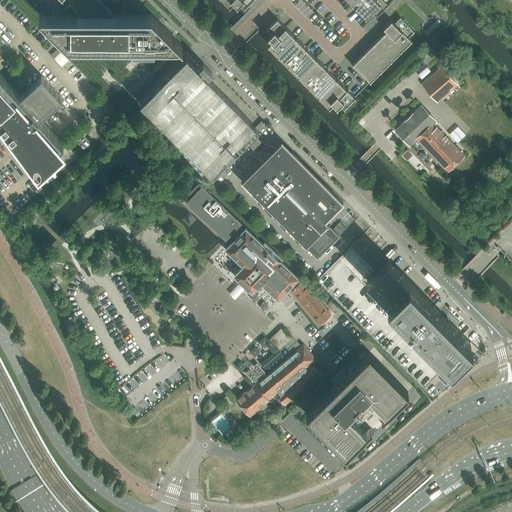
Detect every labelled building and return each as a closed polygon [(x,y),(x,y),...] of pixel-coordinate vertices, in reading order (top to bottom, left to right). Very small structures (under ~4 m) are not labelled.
[(70,0),(79,15),(40,15),(40,14),(39,15),(71,47),(72,46),(71,45),(181,45),(182,46),(183,46),(151,14),(150,14),(151,15),(114,15),(102,0),(70,0)] [(355,0),(352,4),(353,4),(354,4),(355,6),(355,7),(356,7),(365,17),(366,18),(366,17),(370,14),(374,18),(375,19),(375,18),(388,6),(389,5),(388,5),(383,0),(355,0)] [(370,82),(371,81),(380,72),(381,72),(381,71),(391,62),(391,61),(401,51),(411,41),(412,41),(412,40),(411,40),(408,37),(414,32),(414,31),(401,18),(401,17),(400,17),(399,17),(399,18),(394,23),(392,20),(391,20),(390,20),(384,27),(383,27),(384,28),(387,31),(385,33),(384,33),(383,33),(383,34),(374,43),(373,44),(364,53),(363,53),(363,54),(353,64),(352,64),(353,65),(369,81),(370,82)] [(268,36),(267,37),(268,38),(271,41),(268,44),(267,44),(268,45),(278,55),(296,37),(295,37),(286,27),(285,27),(278,19),(277,19),(276,19),(267,29),(266,29),(266,30),(267,30),(271,34),(268,36)] [(305,47),(303,45),(296,38),(296,37),(278,55),(283,60),(288,65),(306,48),(306,47),(305,47)] [(316,57),(306,48),(288,65),(288,66),(289,66),(298,75),(298,76),(316,58),(316,57)] [(61,52),(54,59),(61,66),(69,59),(61,52)] [(202,73),(204,71),(208,75),(212,72),(203,62),(199,66),(202,69),(200,71),(197,68),(196,67),(192,63),(186,57),(140,103),(212,176),(251,137),(258,129),(255,126),(254,126),(253,124),(202,73)] [(316,58),(298,76),(299,76),(308,85),(308,86),(326,68),(316,58)] [(422,84),(432,95),(437,101),(457,84),(442,67),(422,84)] [(326,68),(308,86),(309,86),(318,95),(318,96),(319,96),(336,78),(326,68)] [(0,72),(0,117),(41,163),(64,143),(41,117),(61,99),(62,99),(63,98),(42,75),(41,76),(20,95),(0,72)] [(355,97),(355,96),(354,96),(347,89),(346,88),(337,79),(337,78),(336,78),(319,96),(329,106),(330,106),(333,103),(336,106),(337,106),(340,103),(344,107),(344,108),(345,107),(354,98),(355,98),(355,97)] [(396,129),(403,138),(409,144),(416,137),(417,137),(448,170),(464,155),(432,122),(435,119),(421,105),(411,114),(396,129)] [(265,125),(262,121),(261,121),(255,126),(259,130),(265,125)] [(261,142),(258,138),(249,146),(253,150),(261,142)] [(343,203),(300,160),(292,151),(291,152),(281,143),(272,152),(271,151),(241,181),(317,257),(339,235),(325,220),(343,203)] [(407,160),(413,154),(408,149),(405,151),(401,155),(407,160)] [(159,183),(154,188),(162,195),(167,190),(172,185),(171,184),(164,178),(159,183)] [(228,239),(232,242),(244,229),(240,226),(242,224),(198,183),(188,195),(191,198),(187,203),(227,241),(228,239)] [(136,203),(135,206),(136,209),(139,211),(142,210),(145,211),(145,215),(148,216),(152,216),(153,213),(153,212),(153,210),(152,209),(149,208),(146,209),(145,208),(143,206),(143,204),(140,202),(139,202),(137,203),(136,203)] [(244,229),(232,242),(226,249),(244,266),(235,275),(252,291),(261,282),(279,299),(298,277),(281,261),(283,259),(265,242),(263,244),(245,228),(244,229)] [(110,245),(103,253),(110,260),(117,252),(110,245)] [(317,280),(373,337),(423,388),(447,365),(436,354),(427,344),(421,339),(415,333),(386,303),(380,297),(363,280),(374,270),(359,254),(351,246),(317,280)] [(375,271),(366,280),(382,295),(388,302),(417,331),(423,338),(428,343),(431,346),(433,348),(438,352),(449,363),(470,342),(449,320),(449,319),(449,318),(448,317),(447,316),(446,316),(445,316),(433,304),(388,259),(379,267),(375,271)] [(331,314),(303,281),(291,291),(319,324),(331,314)] [(339,308),(330,300),(330,301),(326,304),(335,313),(335,312),(338,309),(339,308)] [(270,339),(279,348),(290,337),(281,328),(270,339)] [(284,345),(285,346),(286,348),(292,353),(300,345),(292,337),(284,345)] [(316,359),(303,344),(266,374),(257,363),(254,366),(253,365),(252,365),(251,365),(251,366),(250,366),(250,367),(250,368),(246,372),(255,383),(261,391),(269,385),(276,393),(285,404),(321,374),(312,362),(316,359)] [(306,414),(345,454),(371,428),(370,427),(366,431),(357,422),(365,415),(364,414),(364,413),(364,412),(365,411),(366,410),(367,410),(368,410),(369,411),(376,403),(379,406),(385,412),(381,417),(382,418),(408,392),(389,372),(369,352),(306,414)] [(255,383),(236,398),(250,415),(259,408),(263,408),(266,406),(266,402),(269,400),(268,399),(276,393),(269,385),(261,391),(255,383)] [(223,397),(225,400),(231,407),(235,403),(228,394),(223,397)]
